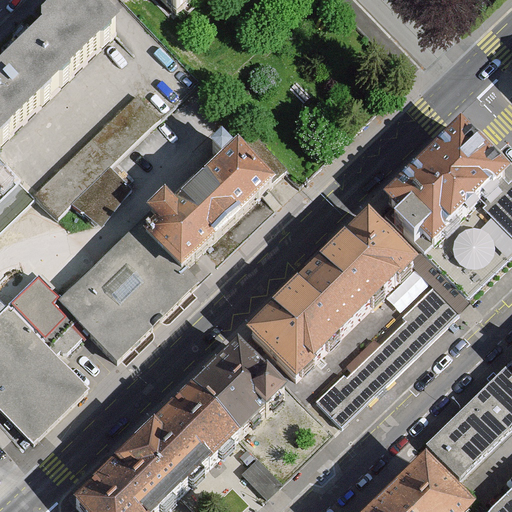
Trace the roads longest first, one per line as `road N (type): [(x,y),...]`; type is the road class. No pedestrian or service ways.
road 1 (secondary): [(466,84),(20,507)]
road 2 (residential): [(303,511),(511,314)]
